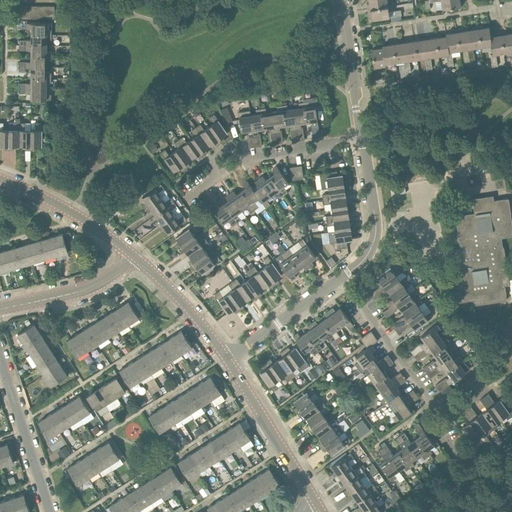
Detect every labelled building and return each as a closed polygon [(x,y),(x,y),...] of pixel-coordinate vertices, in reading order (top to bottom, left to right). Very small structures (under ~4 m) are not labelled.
[(387,6),(386,0),(368,0),(369,3),(367,4),(367,10),(387,6)] [(435,0),(435,2),(441,1),(443,9),(460,7),(459,0),(435,0)] [(372,20),(389,18),(387,6),(367,10),(368,15),(371,15),(372,20)] [(32,34),(52,35),(52,30),(47,30),(47,24),(20,23),(20,28),(32,29),(32,34)] [(478,27),(481,48),(491,46),(490,37),(489,28),(484,28),(483,26),(478,27)] [(467,31),(470,49),(467,50),(468,55),(474,55),(473,49),(481,48),(478,27),(472,28),(473,30),(467,31)] [(459,51),(467,50),(470,49),(467,31),(462,32),(462,29),(456,30),(459,51)] [(446,37),(449,52),(459,51),(456,30),(451,31),(451,33),(446,34),(446,37)] [(504,54),(511,53),(511,52),(511,37),(511,34),(507,35),(506,32),(500,33),(504,54)] [(491,62),(494,62),(497,61),(496,55),(504,54),(500,33),(495,34),(495,36),(490,37),(491,46),(493,55),(490,56),(491,62)] [(19,45),(46,45),(47,39),(52,40),(52,35),(32,34),(32,40),(19,40),(19,45)] [(438,56),(446,55),(449,55),(449,52),(446,37),(436,38),(438,56)] [(425,40),(428,58),(425,58),(426,64),(431,63),(430,57),(438,56),(436,38),(425,40)] [(417,59),(425,58),(428,58),(425,40),(414,41),(417,59)] [(404,43),(406,61),(404,61),(404,67),(410,66),(409,61),(417,59),(414,41),(404,43)] [(396,62),(404,61),(406,61),(404,43),(393,44),(396,62)] [(396,62),(393,44),(382,46),(383,49),(385,64),(396,62)] [(31,56),(51,56),(52,51),(46,51),(46,45),(19,45),(19,50),(31,50),(31,56)] [(386,67),(385,64),(383,49),(371,50),(374,68),(386,67)] [(19,67),(46,67),(46,61),(51,61),(51,56),(31,56),(31,62),(19,62),(19,67)] [(31,78),(51,78),(51,73),(46,73),(46,67),(19,67),(19,72),(31,72),(31,78)] [(19,88),(46,88),(46,82),(51,83),(51,78),(31,78),(31,84),(19,84),(19,88)] [(46,88),(19,88),(19,94),(31,94),(31,100),(51,100),(51,94),(46,94),(46,88)] [(309,102),(303,103),(306,123),(312,122),(313,126),(311,126),(313,139),(320,138),(315,105),(309,106),(309,102)] [(306,123),(303,103),(298,103),(299,108),(293,109),(298,141),(305,140),(303,127),(301,127),(301,124),(306,123)] [(298,141),(293,109),(288,109),(287,105),(282,106),(285,126),(290,125),(291,129),(290,129),(292,142),(298,141)] [(285,126),(282,106),(277,107),(278,111),(272,112),(277,144),(283,143),(281,131),(280,131),(279,127),(285,126)] [(277,144),(272,112),(266,113),(266,108),(261,109),(263,129),(269,128),(270,132),(269,133),(271,145),(277,144)] [(263,129),(261,109),(255,110),(256,114),(250,115),(255,148),(262,147),(260,134),(258,134),(258,130),(263,129)] [(255,148),(250,115),(250,111),(239,112),(242,133),(248,132),(248,136),(247,136),(249,148),(255,148)] [(233,120),(230,114),(224,117),(226,123),(233,120)] [(214,124),(209,127),(221,144),(225,141),(222,137),(228,133),(214,115),(210,118),(214,124)] [(9,130),(9,151),(14,151),(14,146),(20,146),(20,123),(20,118),(15,118),(15,123),(9,123),(9,130)] [(4,151),(9,151),(9,130),(3,130),(3,123),(0,122),(0,145),(4,146),(4,151)] [(20,123),(20,146),(26,146),(26,151),(31,151),(30,130),(25,130),(25,123),(20,123)] [(30,130),(31,151),(36,151),(36,146),(42,146),(42,123),(36,123),(36,130),(30,130)] [(221,144),(209,127),(204,131),(200,125),(196,128),(210,146),(214,143),(217,146),(221,144)] [(210,146),(196,128),(192,131),(196,136),(192,140),(203,156),(207,153),(205,150),(210,146)] [(203,156),(192,140),(187,143),(183,137),(179,140),(192,159),(197,155),(199,159),(203,156)] [(192,159),(179,140),(175,143),(179,149),(174,152),(186,169),(190,166),(187,162),(192,159)] [(149,146),(154,152),(158,149),(154,143),(149,146)] [(186,169),(174,152),(169,156),(165,150),(161,153),(174,172),(179,168),(182,171),(186,169)] [(271,177),(284,195),(288,193),(284,187),(289,183),(277,167),(273,170),(276,174),(271,177)] [(322,190),(329,189),(349,186),(348,180),(344,181),(343,175),(337,176),(336,172),(319,174),(322,190)] [(259,180),(271,196),(276,192),(280,198),(284,195),(271,177),(266,181),(263,177),(259,180)] [(258,186),(254,190),(253,190),(259,198),(259,199),(265,208),(270,205),(266,199),(271,196),(259,180),(255,182),(258,186)] [(241,192),(255,211),(259,208),(254,202),(259,199),(259,198),(253,190),(254,190),(248,181),(243,185),(246,189),(241,192)] [(143,205),(146,209),(162,197),(158,193),(164,189),(161,184),(142,197),(146,203),(143,205)] [(349,186),(329,189),(330,194),(322,195),(323,200),(346,196),(345,191),(350,190),(349,186)] [(230,194),(242,211),(246,207),(251,213),(255,211),(241,192),(237,195),(234,191),(230,194)] [(224,205),(237,223),(241,220),(237,214),(242,211),(230,194),(226,197),(229,201),(224,205)] [(346,196),(323,200),(324,205),(331,204),(332,209),(352,206),(351,201),(347,202),(346,196)] [(162,197),(146,209),(149,213),(152,211),(156,216),(174,202),(171,198),(165,202),(162,197)] [(489,201),(488,197),(472,199),(474,213),(455,216),(461,253),(455,254),(456,257),(460,286),(457,287),(459,303),(473,301),(474,305),(506,300),(503,281),(508,281),(501,238),(511,236),(511,224),(508,198),(489,201)] [(174,202),(156,216),(159,220),(155,223),(158,227),(174,215),(171,210),(177,206),(174,202)] [(237,223),(224,205),(219,208),(216,204),(212,207),(223,224),(229,220),(233,226),(237,223)] [(296,213),(301,209),(298,204),(293,207),(296,213)] [(352,206),(332,209),(333,215),(326,216),(327,221),(349,218),(348,212),(353,211),(352,206)] [(174,215),(158,227),(161,231),(165,229),(168,233),(186,220),(183,216),(178,220),(174,215)] [(349,218),(327,221),(327,226),(334,225),(335,231),(355,228),(355,223),(350,224),(349,218)] [(176,245),(179,249),(196,237),(192,232),(198,228),(195,224),(176,237),(180,243),(176,245)] [(355,228),(335,231),(336,236),(329,237),(330,243),(352,240),(351,233),(356,233),(355,228)] [(272,234),(268,229),(263,232),(267,237),(272,234)] [(276,231),(272,234),(277,240),(281,237),(276,231)] [(63,234),(50,238),(56,256),(68,253),(68,252),(75,250),(71,237),(64,239),(63,234)] [(277,240),(272,234),(268,237),(272,243),(277,240)] [(196,237),(179,249),(182,254),(186,251),(189,256),(208,242),(205,238),(199,242),(196,237)] [(56,256),(50,238),(39,241),(44,260),(56,256)] [(248,239),(245,241),(240,245),(238,246),(242,252),(252,244),(248,239)] [(297,251),(310,268),(314,265),(311,261),(316,257),(303,239),(298,242),(302,248),(297,251)] [(44,260),(39,241),(27,244),(33,263),(44,260)] [(208,242),(189,256),(193,260),(189,263),(192,267),(208,255),(205,250),(211,246),(208,242)] [(33,263),(27,244),(15,248),(21,267),(33,263)] [(274,259),(283,273),(286,272),(292,281),(296,278),(293,274),(298,270),(285,252),(281,246),(277,249),(281,255),(274,259)] [(21,267),(15,248),(4,251),(9,270),(21,267)] [(285,252),(298,270),(303,267),(305,271),(310,268),(297,251),(293,254),(289,249),(285,252)] [(0,272),(9,270),(4,251),(0,252),(0,272)] [(208,255),(192,267),(194,271),(198,268),(202,273),(221,260),(217,255),(212,259),(208,255)] [(263,269),(275,285),(279,282),(276,279),(283,273),(274,259),(272,261),(268,256),(263,260),(267,265),(263,269)] [(377,282),(366,290),(370,295),(396,276),(402,272),(399,266),(396,268),(394,264),(377,276),(381,281),(378,283),(377,282)] [(250,269),(263,288),(268,284),(271,288),(275,285),(263,269),(258,272),(254,266),(250,269)] [(245,281),(257,298),(261,295),(259,291),(263,288),(250,269),(246,272),(250,278),(245,281)] [(396,276),(370,295),(374,300),(385,292),(384,291),(387,289),(390,294),(406,282),(403,278),(400,281),(396,276)] [(232,282),(246,300),(250,297),(253,301),(257,298),(245,281),(240,285),(236,279),(232,282)] [(227,294),(240,311),(244,308),(241,304),(246,300),(232,282),(228,285),(232,291),(227,294)] [(406,282),(390,294),(394,299),(391,301),(390,300),(379,307),(383,312),(409,294),(415,290),(411,285),(409,286),(406,282)] [(195,295),(200,291),(195,285),(190,289),(195,295)] [(436,299),(440,297),(438,295),(436,290),(435,290),(431,292),(432,294),(436,299)] [(240,311),(227,294),(223,297),(219,292),(215,295),(228,313),(233,310),(236,314),(240,311)] [(409,294),(383,312),(386,318),(397,310),(396,309),(399,306),(403,311),(419,299),(416,295),(412,298),(409,294)] [(419,299),(403,311),(406,316),(403,318),(402,317),(392,325),(395,330),(421,311),(418,306),(422,303),(419,299)] [(129,302),(118,308),(128,324),(139,317),(129,302)] [(445,305),(442,307),(440,309),(443,314),(446,312),(449,311),(445,305)] [(128,324),(118,308),(108,315),(118,331),(128,324)] [(332,308),(328,311),(341,328),(346,325),(349,330),(354,326),(341,308),(335,312),(332,308)] [(341,328),(328,311),(324,314),(327,318),(322,321),(335,339),(340,336),(336,331),(341,328)] [(421,311),(395,330),(399,335),(410,327),(409,326),(412,324),(416,329),(432,317),(429,313),(425,316),(421,311)] [(118,331),(108,315),(98,322),(108,337),(118,331)] [(131,324),(133,327),(143,321),(141,318),(131,324)] [(335,339),(322,321),(317,324),(315,320),(310,323),(323,340),(328,337),(331,342),(335,339)] [(108,337),(98,322),(88,328),(98,344),(108,337)] [(323,340),(310,323),(307,326),(309,330),(305,333),(318,351),(322,349),(318,344),(323,340)] [(18,334),(25,345),(41,334),(34,324),(32,325),(28,328),(18,334)] [(122,330),(124,334),(133,328),(130,324),(122,330)] [(410,350),(414,356),(440,337),(437,332),(440,329),(437,325),(421,337),(425,342),(422,344),(421,343),(410,350)] [(98,344),(88,328),(77,335),(87,350),(98,344)] [(171,338),(181,354),(192,347),(182,331),(171,338)] [(364,343),(374,336),(371,331),(365,336),(362,338),(361,338),(364,343)] [(318,351),(305,333),(299,337),(297,333),(293,336),(305,353),(310,349),(314,355),(318,351)] [(41,334),(25,345),(31,355),(47,345),(41,334)] [(87,350),(77,335),(67,342),(77,357),(87,350)] [(358,368),(375,357),(372,352),(376,349),(372,345),(378,341),(374,336),(364,343),(367,348),(355,356),(359,362),(355,364),(358,368)] [(440,337),(414,356),(418,361),(428,353),(427,352),(431,350),(434,355),(450,343),(447,339),(443,341),(440,337)] [(161,344),(171,360),(181,354),(171,338),(161,344)] [(450,343),(434,355),(437,359),(434,362),(434,361),(423,368),(427,373),(452,354),(449,350),(453,347),(450,343)] [(151,351),(161,367),(171,360),(161,344),(151,351)] [(47,345),(31,355),(26,358),(33,368),(38,365),(54,355),(47,345)] [(122,349),(125,354),(131,350),(128,346),(122,349)] [(284,350),(296,366),(300,372),(309,365),(296,347),(291,351),(288,347),(284,350)] [(296,366),(284,350),(280,353),(283,357),(278,360),(291,379),(296,376),(291,370),(296,366)] [(141,357),(151,373),(161,367),(151,351),(141,357)] [(452,354),(427,373),(430,378),(441,371),(440,370),(443,367),(446,372),(462,360),(459,356),(455,359),(452,354)] [(54,355),(38,365),(44,375),(60,365),(54,355)] [(368,375),(391,359),(388,355),(378,362),(375,357),(358,368),(353,372),(356,376),(361,373),(365,370),(368,375)] [(130,364),(141,380),(151,373),(141,357),(130,364)] [(336,363),(331,357),(326,361),(330,367),(336,363)] [(371,386),(388,374),(384,370),(394,363),(391,359),(368,375),(372,379),(368,382),(371,386)] [(291,379),(278,360),(273,364),(270,360),(266,362),(278,379),(283,376),(287,382),(291,379)] [(462,360),(446,372),(450,377),(447,379),(446,378),(436,386),(440,391),(466,372),(469,370),(462,360)] [(278,379),(266,362),(262,365),(265,369),(260,373),(270,387),(273,392),(278,388),(274,382),(278,379)] [(326,368),(323,363),(318,366),(322,371),(326,368)] [(141,380),(130,364),(120,371),(130,387),(141,380)] [(60,365),(44,375),(51,386),(67,376),(60,365)] [(313,369),(307,373),(312,380),(318,376),(313,369)] [(381,392),(403,377),(400,372),(391,379),(388,374),(371,386),(374,390),(377,387),(381,392)] [(330,373),(327,375),(324,377),(327,382),(330,380),(333,377),(330,373)] [(346,378),(343,373),(337,377),(341,381),(346,378)] [(107,384),(116,398),(125,392),(116,377),(107,384)] [(211,377),(200,384),(211,400),(221,393),(211,377)] [(383,404),(400,392),(397,387),(406,381),(403,377),(381,392),(384,397),(381,400),(383,404)] [(97,389),(107,404),(110,410),(120,404),(116,398),(107,384),(97,389)] [(211,400),(200,384),(190,390),(200,406),(211,400)] [(160,388),(163,393),(169,390),(166,385),(160,388)] [(335,391),(339,395),(344,392),(341,387),(335,391)] [(296,413),(314,401),(310,396),(316,392),(312,388),(294,401),(297,406),(294,409),(296,413)] [(107,404),(97,389),(88,396),(97,410),(107,404)] [(200,406),(190,390),(180,397),(190,413),(200,406)] [(400,392),(383,404),(373,411),(376,415),(378,413),(381,418),(379,419),(379,420),(393,410),(416,394),(413,390),(403,397),(400,392)] [(419,398),(416,394),(393,410),(397,415),(393,417),(396,422),(413,410),(409,405),(419,398)] [(488,394),(484,397),(500,419),(505,416),(507,420),(511,416),(511,415),(511,414),(511,400),(508,394),(501,400),(495,403),(488,394)] [(70,403),(80,419),(91,412),(80,396),(70,403)] [(136,400),(140,406),(146,402),(143,396),(136,400)] [(190,413),(180,397),(170,403),(180,419),(190,413)] [(500,419),(484,397),(480,400),(487,409),(482,413),(494,429),(498,426),(495,423),(500,419)] [(307,419),(325,406),(322,401),(317,405),(314,401),(296,413),(299,417),(303,414),(307,419)] [(59,409),(70,425),(80,419),(70,403),(59,409)] [(180,419),(170,403),(159,410),(170,426),(180,419)] [(309,431),(326,418),(323,414),(328,410),(325,406),(307,419),(310,424),(306,426),(309,431)] [(494,429),(482,413),(478,416),(471,406),(467,409),(483,431),(486,435),(494,429)] [(126,413),(123,407),(118,410),(121,416),(126,413)] [(49,415),(60,432),(70,425),(59,409),(49,415)] [(483,431),(467,409),(462,412),(469,422),(464,425),(476,442),(481,439),(478,435),(483,431)] [(170,426),(159,410),(149,416),(159,433),(170,426)] [(348,416),(353,423),(360,418),(355,411),(348,416)] [(60,432),(49,415),(38,422),(49,439),(60,432)] [(319,436),(338,423),(335,419),(329,423),(326,418),(309,431),(312,434),(316,431),(319,436)] [(106,431),(118,424),(114,419),(103,426),(106,431)] [(209,429),(205,422),(199,426),(204,433),(209,429)] [(230,430),(240,446),(244,451),(253,445),(250,440),(251,439),(240,423),(230,430)] [(322,448),(339,436),(344,432),(338,423),(319,436),(323,441),(319,444),(322,448)] [(421,436),(416,439),(428,455),(432,452),(429,448),(434,445),(418,423),(414,426),(421,436)] [(101,433),(96,426),(89,430),(94,437),(101,433)] [(203,434),(199,427),(193,431),(198,437),(203,434)] [(178,430),(175,432),(179,440),(183,438),(178,430)] [(219,436),(230,452),(240,446),(230,430),(219,436)] [(81,435),(85,441),(91,437),(87,431),(81,435)] [(428,455),(416,439),(411,442),(404,433),(400,435),(416,458),(421,454),(423,458),(428,455)] [(416,458),(400,435),(396,438),(403,448),(398,452),(410,468),(414,465),(411,461),(416,458)] [(209,442),(219,459),(230,452),(219,436),(209,442)] [(342,441),(339,436),(322,448),(324,452),(328,449),(332,454),(351,441),(348,437),(342,441)] [(189,443),(185,437),(180,440),(183,446),(189,443)] [(110,442),(99,449),(109,465),(120,458),(110,442)] [(199,449),(209,465),(219,459),(209,442),(199,449)] [(8,444),(0,446),(0,461),(2,466),(14,462),(8,444)] [(410,468),(398,452),(393,455),(387,445),(383,448),(398,470),(403,467),(405,471),(410,468)] [(57,452),(62,460),(71,454),(66,446),(57,452)] [(398,470),(383,448),(379,451),(385,461),(380,464),(392,481),(396,477),(393,474),(398,470)] [(109,465),(99,449),(89,455),(99,471),(109,465)] [(189,455),(199,472),(209,465),(199,449),(189,455)] [(335,478),(351,466),(348,461),(354,457),(350,453),(332,466),(335,471),(332,474),(335,478)] [(99,471),(89,455),(78,462),(88,478),(99,471)] [(199,472),(189,455),(178,462),(188,478),(199,472)] [(88,478),(78,462),(67,469),(77,485),(88,478)] [(345,484),(363,471),(360,467),(355,471),(351,466),(335,478),(338,482),(341,479),(345,484)] [(160,474),(170,490),(181,483),(171,467),(160,474)] [(269,469),(259,476),(269,492),(280,485),(269,469)] [(347,496),(364,484),(360,479),(366,475),(363,471),(345,484),(348,489),(344,492),(347,496)] [(150,480),(160,496),(161,495),(164,500),(174,495),(170,490),(160,474),(150,480)] [(269,492),(259,476),(249,482),(259,498),(269,492)] [(140,487),(150,503),(160,496),(150,480),(140,487)] [(259,498),(249,482),(238,488),(249,505),(259,498)] [(357,502),(376,488),(373,484),(367,488),(364,484),(347,496),(350,500),(354,497),(357,502)] [(130,493),(140,509),(150,503),(140,487),(130,493)] [(249,505),(238,488),(228,495),(238,511),(249,505)] [(359,511),(361,511),(376,501),(373,497),(379,493),(376,488),(357,502),(361,507),(357,509),(359,511)] [(389,501),(395,508),(403,502),(398,495),(394,490),(390,494),(393,498),(389,501)] [(120,500),(127,511),(135,511),(140,509),(130,493),(120,500)] [(29,511),(24,495),(12,499),(16,511),(29,511)] [(236,511),(238,511),(228,495),(218,501),(224,511),(236,511)] [(16,511),(12,499),(0,503),(3,511),(16,511)] [(127,511),(120,500),(109,506),(112,511),(127,511)] [(224,511),(218,501),(207,508),(208,510),(209,511),(224,511)] [(376,501),(361,511),(380,511),(388,506),(385,502),(380,506),(376,501)]
